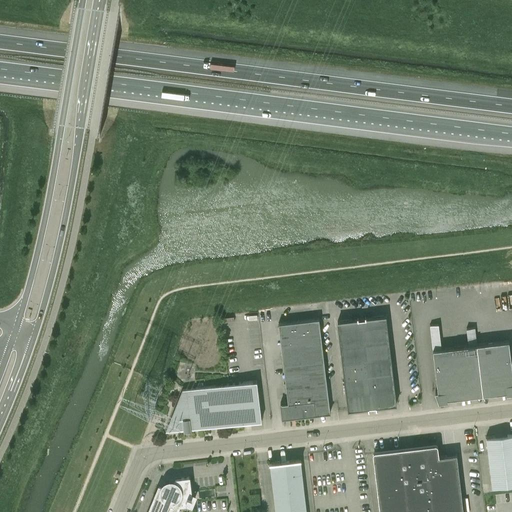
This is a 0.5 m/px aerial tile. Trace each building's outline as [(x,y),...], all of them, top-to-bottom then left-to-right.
[(348,410),(396,404),(385,316),(337,321),(348,410)] [(330,411),(321,338),(318,318),(278,323),(287,402),(281,403),(280,403),(282,418),(290,417),(290,416),(294,416),(294,418),(303,417),(303,415),(330,412),(330,411)] [(511,368),(509,340),(441,348),(438,324),(429,325),(437,391),(435,391),(437,398),(438,401),(446,400),(447,400),(446,398),(506,391),(506,393),(507,393),(511,392),(511,368)] [(190,430),(261,420),(256,380),(182,389),(165,432),(184,430),(184,431),(190,430)] [(491,487),(511,484),(511,433),(485,436),(487,449),(491,487)] [(463,511),(456,453),(436,455),(435,446),(374,453),(381,511),(463,511)] [(305,511),(300,460),(301,460),(300,458),(269,462),(269,463),(270,463),(275,511),(305,511)] [(149,509),(156,511),(175,511),(179,505),(186,503),(191,505),(195,495),(191,494),(189,477),(175,479),(173,484),(171,483),(169,483),(168,481),(165,483),(166,485),(164,486),(163,488),(158,486),(149,509)]
